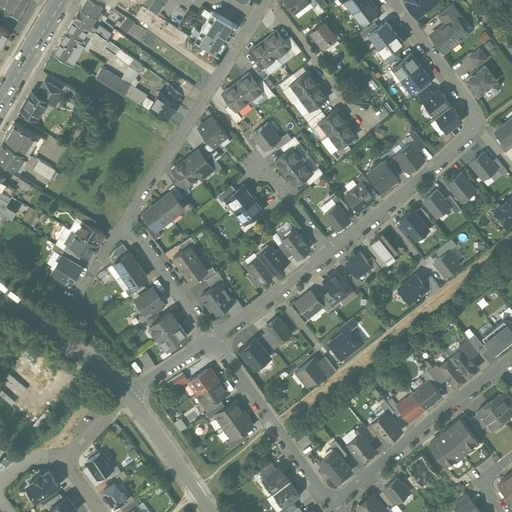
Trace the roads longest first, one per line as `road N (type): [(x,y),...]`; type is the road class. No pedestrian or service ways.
road 1 (residential): [(267,0),(126,220)]
road 2 (residential): [(511,361),(331,509)]
road 3 (residential): [(211,341),(331,509)]
road 4 (residential): [(0,295),(127,398)]
road 5 (residential): [(478,128),(388,0)]
road 6 (residential): [(267,0),(366,118)]
road 7 (residential): [(126,220),(211,341)]
road 8 (residential): [(127,398),(212,511)]
road 9 (residential): [(381,214),(478,128)]
